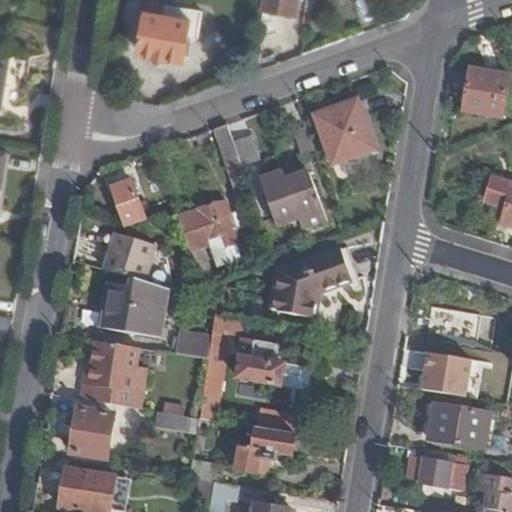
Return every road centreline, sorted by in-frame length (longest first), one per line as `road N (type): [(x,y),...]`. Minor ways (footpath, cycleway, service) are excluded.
road 1 (residential): [(71,129),(7,511)]
road 2 (residential): [(71,129),(134,136),(437,26)]
road 3 (residential): [(401,241),(357,511)]
road 4 (residential): [(437,26),(401,241)]
road 5 (residential): [(92,0),(71,129)]
